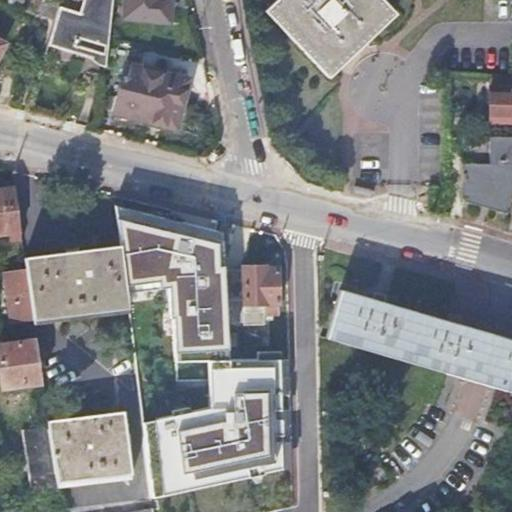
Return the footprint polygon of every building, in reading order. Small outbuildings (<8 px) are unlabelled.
[(56,21),(60,7),(62,0),(42,0),(38,15),(56,21)] [(110,37),(113,0),(84,0),(80,13),(60,7),(56,21),(48,45),(106,62),(110,37)] [(125,0),(124,17),(170,21),(171,0),(125,0)] [(395,13),(382,0),(274,0),(265,9),(327,76),(395,13)] [(189,79),(126,63),(117,96),(114,112),(126,115),(177,128),(189,79)] [(511,85),(489,85),(489,121),(511,121),(511,85)] [(461,182),(461,197),(508,211),(511,187),(511,181),(511,135),(489,135),(462,134),(461,182)] [(21,241),(14,188),(0,189),(0,233),(8,233),(9,242),(21,241)] [(431,210),(448,211),(448,189),(431,189),(431,210)] [(221,233),(115,206),(119,245),(126,292),(172,288),(176,387),(208,387),(208,408),(141,424),(150,498),(291,466),(291,441),(281,441),(278,360),(228,361),(226,323),(221,233)] [(124,284),(119,245),(23,256),(26,270),(32,319),(32,320),(127,308),(124,284)] [(243,269),(223,269),(224,286),(225,300),(226,323),(243,323),(243,325),(264,325),(264,315),(278,315),(278,269),(264,269),(264,267),(243,267),(243,269)] [(32,319),(26,270),(4,273),(10,321),(32,319)] [(478,330),(340,290),(326,338),(464,379),(489,385),(511,392),(511,340),(502,337),(478,330)] [(41,383),(36,339),(0,344),(0,381),(1,389),(41,383)] [(122,411),(47,422),(48,427),(56,483),(130,473),(122,411)] [(56,483),(48,427),(22,430),(30,493),(57,489),(56,483)]
